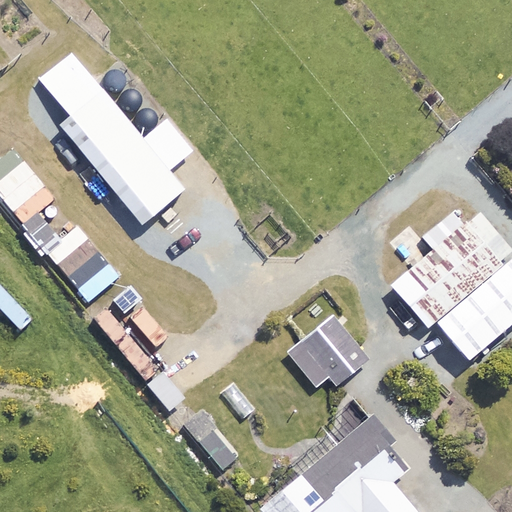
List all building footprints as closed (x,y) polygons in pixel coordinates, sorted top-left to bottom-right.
[(144,137),(104,87),(60,122),(142,223),(185,188),(169,169),(193,150),(167,118),(144,137)] [(468,223),(445,195),(389,244),(409,267),(391,283),(429,326),(511,254),(511,227),(491,203),(468,223)] [(482,325),(474,314),(457,327),(475,352),(508,327),(498,313),(482,325)] [(357,346),(332,316),(288,352),(322,395),(367,359),(357,346)] [(392,439),(372,414),(299,475),(261,507),(264,511),(417,511),(392,481),(404,471),(384,446),(392,439)] [(237,455),(205,417),(189,430),(221,468),(237,455)]
